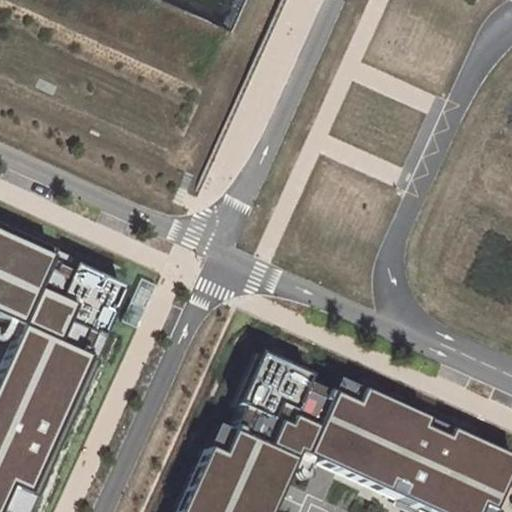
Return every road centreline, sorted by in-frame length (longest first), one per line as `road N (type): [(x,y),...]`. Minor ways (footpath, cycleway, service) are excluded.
road 1 (unclassified): [(511,18),(490,37),(388,255),(396,295),(444,345)]
road 2 (unclassified): [(103,511),(222,251)]
road 3 (unclassified): [(222,251),(332,0)]
road 4 (unclassified): [(0,151),(222,251)]
road 5 (unclassified): [(222,251),(256,272),(444,345)]
